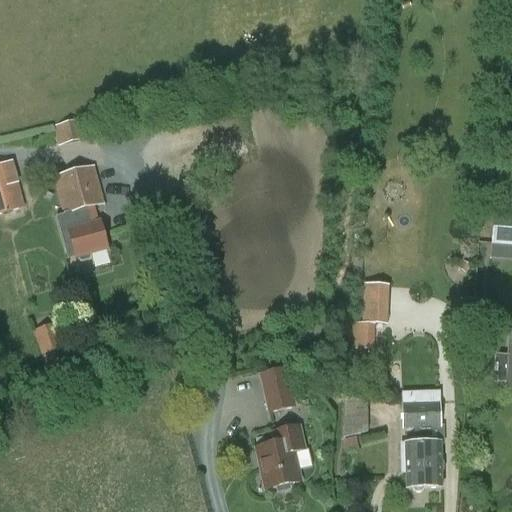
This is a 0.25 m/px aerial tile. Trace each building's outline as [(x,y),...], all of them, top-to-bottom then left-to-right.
[(60,146),(85,139),(81,121),(54,127),(60,146)] [(0,215),(24,208),(15,173),(13,173),(10,163),(11,163),(11,162),(0,164),(0,215)] [(97,224),(93,208),(104,206),(94,167),(53,177),(64,216),(56,218),(56,217),(54,217),(63,249),(64,248),(64,247),(70,245),(74,259),(77,258),(78,260),(80,263),(83,263),(86,263),(88,262),(90,261),(91,258),(91,256),(91,254),(107,250),(100,224),(97,224)] [(511,247),(511,171),(496,171),(491,245),(511,247)] [(366,323),(387,323),(388,284),(367,284),(366,323)] [(373,352),(375,326),(354,324),(353,350),(373,352)] [(385,349),(386,325),(376,325),(375,349),(385,349)] [(51,379),(71,371),(55,326),(35,333),(51,379)] [(511,329),(508,359),(507,359),(501,364),(499,381),(504,387),(508,388),(511,388),(511,329)] [(258,376),(267,416),(296,410),(287,370),(258,376)] [(367,433),(367,399),(345,399),(342,438),(367,433)] [(403,431),(415,431),(440,431),(440,428),(439,404),(402,405),(403,431)] [(415,431),(415,446),(401,446),(401,474),(406,474),(406,490),(412,490),(414,494),(421,494),(424,490),(441,490),(440,445),(443,445),(443,428),(440,428),(440,431),(415,431)] [(305,454),(300,429),(251,439),(253,450),(255,450),(263,494),(276,492),(276,495),(291,492),(291,489),(301,487),(296,455),(305,454)] [(343,438),(345,452),(357,450),(354,436),(343,438)]
